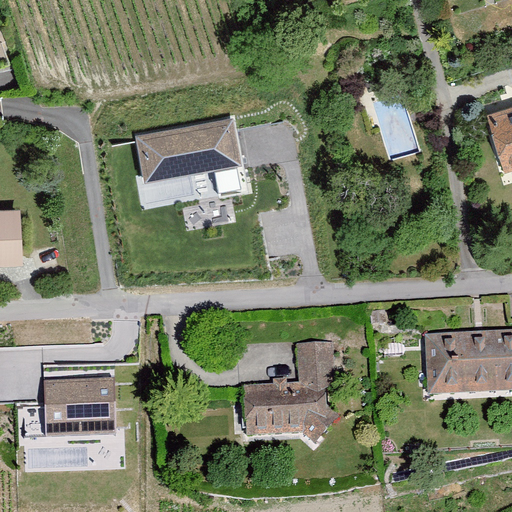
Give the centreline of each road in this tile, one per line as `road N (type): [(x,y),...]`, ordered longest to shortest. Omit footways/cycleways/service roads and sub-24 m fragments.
road 1 (residential): [(511,281),(0,309)]
road 2 (unknown): [(311,292),(289,127)]
